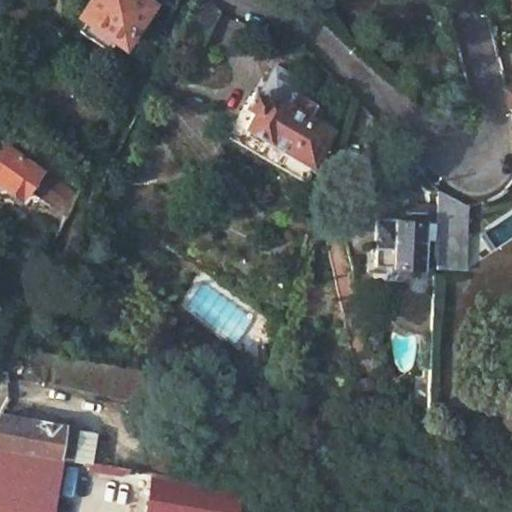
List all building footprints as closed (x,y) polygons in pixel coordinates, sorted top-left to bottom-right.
[(153,2),(149,0),(84,0),(74,17),(83,23),(77,31),(106,52),(111,43),(122,51),(153,2)] [(216,10),(199,0),(193,0),(176,32),(198,45),(216,10)] [(339,119),(315,104),(320,95),(300,82),(294,91),(273,79),(266,89),(265,88),(261,94),(253,90),(244,105),(252,109),(243,125),(311,166),(339,119)] [(0,198),(0,199),(4,193),(20,203),(28,191),(63,216),(75,194),(2,143),(0,145),(0,198)] [(430,198),(438,190),(398,147),(390,155),(430,198)] [(457,269),(461,207),(438,190),(433,267),(457,269)] [(424,225),(376,222),(374,248),(382,249),(381,261),(392,262),(391,268),(421,270),(424,225)] [(0,413),(0,449),(56,458),(62,424),(0,413)] [(243,511),(242,489),(150,473),(141,511),(243,511)]
